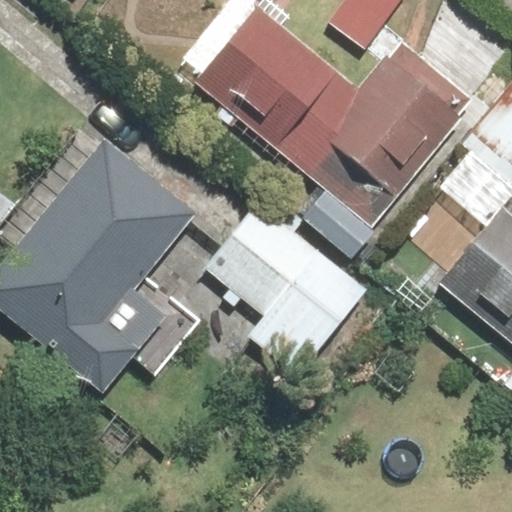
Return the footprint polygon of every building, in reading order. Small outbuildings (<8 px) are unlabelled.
[(249,79),(231,99),(263,128),(285,105),(313,131),(286,159),(331,201),(358,172),(377,190),(397,169),(410,181),(476,111),(402,42),(353,95),(280,28),(286,21),(271,7),(262,17),(243,0),(234,0),(179,59),(199,77),(222,53),(249,79)] [(366,51),(402,0),(347,0),(329,26),(366,51)] [(511,88),(459,149),(511,196),(511,88)] [(193,221),(104,146),(0,268),(0,313),(102,400),(134,362),(150,375),(197,321),(146,278),(193,221)] [(0,229),(15,212),(0,199),(0,229)] [(366,296),(257,205),(202,270),(263,321),(246,342),(293,382),(366,296)] [(511,214),(504,208),(467,251),(494,274),(472,300),(511,333),(511,214)]
